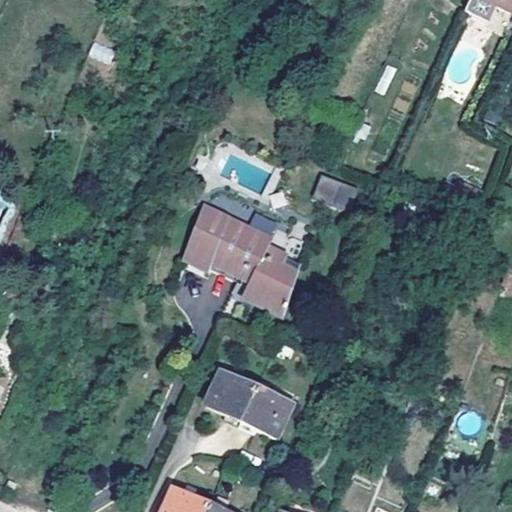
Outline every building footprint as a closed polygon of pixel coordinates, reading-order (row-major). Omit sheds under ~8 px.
[(511,0),(469,0),(472,1),(464,18),(489,29),(497,14),(511,21),(511,0)] [(93,42),(88,56),(110,64),(115,50),(93,42)] [(384,94),(396,69),(387,65),(375,90),(384,94)] [(310,198),(344,214),(356,189),(323,173),(310,198)] [(271,244),(205,212),(186,260),(210,272),(214,264),(249,282),(246,289),(242,298),(284,319),(302,267),(268,251),(271,244)] [(214,264),(210,272),(246,289),(249,282),(214,264)] [(511,290),(511,271),(507,271),(503,288),(511,290)] [(225,419),(239,425),(256,391),(220,375),(204,410),(225,419)] [(239,425),(255,432),(276,441),(292,408),(256,391),(239,425)] [(395,417),(360,403),(350,431),(386,446),(395,417)] [(204,511),(206,508),(171,493),(162,511),(204,511)]
